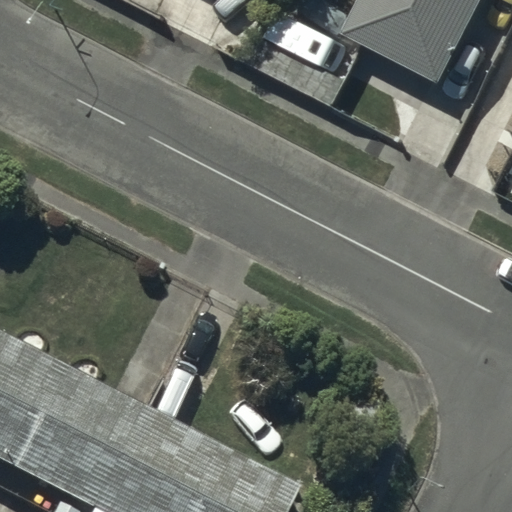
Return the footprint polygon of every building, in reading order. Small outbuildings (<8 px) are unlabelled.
[(289,52),(306,18),(270,0),(253,0),(229,47),(331,99),(341,79),(289,52)] [(362,0),(350,27),(440,71),(475,0),(362,0)] [(274,511),(289,484),(0,334),(0,454),(95,504),(91,511),(274,511)] [(372,397),(348,400),(353,442),(377,439),(372,397)] [(330,470),(312,457),(296,480),(314,492),(330,470)] [(77,511),(79,508),(59,498),(51,511),(77,511)]
